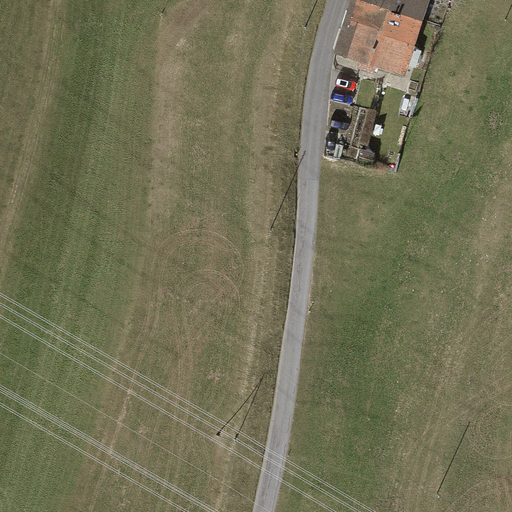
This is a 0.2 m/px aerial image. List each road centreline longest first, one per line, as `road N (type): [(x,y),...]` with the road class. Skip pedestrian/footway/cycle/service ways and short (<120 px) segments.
road 1 (tertiary): [(263,511),(288,389),(323,43),(338,0)]
road 2 (track): [(58,0),(29,164),(0,244)]
